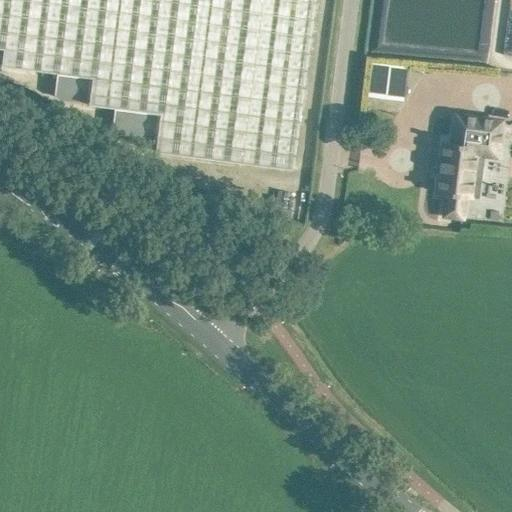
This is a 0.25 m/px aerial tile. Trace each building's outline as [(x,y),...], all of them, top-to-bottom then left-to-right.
[(0,0),(0,48),(4,49),(2,66),(92,77),(92,78),(89,104),(160,113),(155,151),(156,151),(293,169),(314,0),(0,0)] [(403,101),(407,67),(370,62),(366,96),(403,101)] [(62,101),(87,104),(90,78),(58,74),(55,95),(62,101)] [(113,133),(155,138),(158,114),(116,109),(113,133)] [(499,122),(457,117),(454,144),(446,143),(442,178),(438,180),(437,187),(440,190),(440,193),(448,194),(445,215),(462,217),(465,196),(468,197),(470,180),(480,181),(484,148),(496,149),(499,122)]
